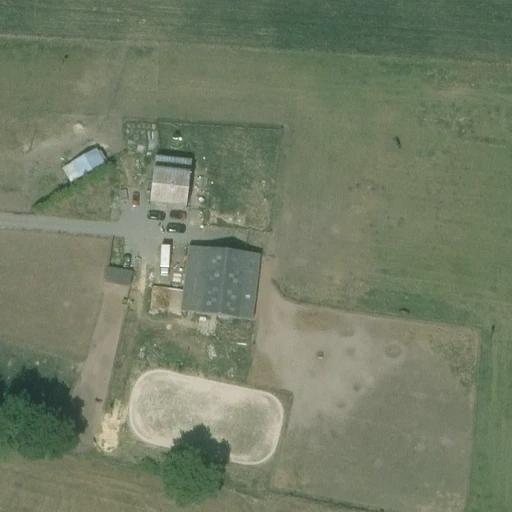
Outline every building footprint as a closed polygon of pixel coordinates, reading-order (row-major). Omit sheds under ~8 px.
[(80,185),(119,170),(112,152),(74,167),(80,185)] [(152,211),(188,215),(192,179),(155,175),(152,211)] [(227,249),(254,254),(256,243),(229,238),(227,249)] [(254,323),(261,258),(188,251),(182,316),(254,323)] [(119,273),(118,288),(144,290),(145,274),(119,273)]
